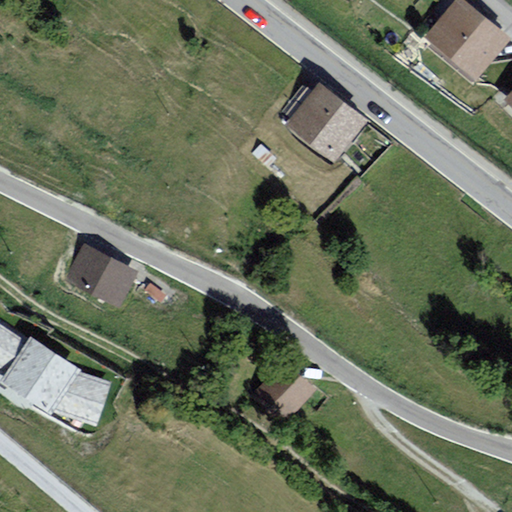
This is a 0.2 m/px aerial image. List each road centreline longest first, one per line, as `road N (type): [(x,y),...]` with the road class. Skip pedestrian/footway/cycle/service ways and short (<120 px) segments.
road 1 (tertiary): [(0,181),(240,298),(418,415),(511,449)]
road 2 (secondary): [(239,0),(511,211)]
road 3 (track): [(493,511),(391,432),(371,408),(371,388)]
